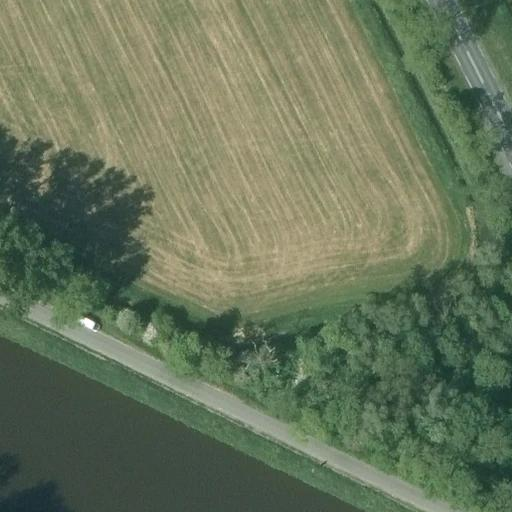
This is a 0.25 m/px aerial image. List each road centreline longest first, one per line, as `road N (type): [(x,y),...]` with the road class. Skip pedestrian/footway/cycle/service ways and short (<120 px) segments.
road 1 (unclassified): [(447,511),(0,295)]
road 2 (primary): [(511,140),(442,0)]
